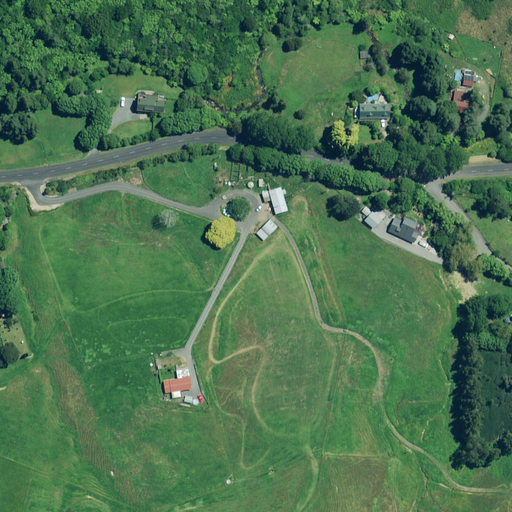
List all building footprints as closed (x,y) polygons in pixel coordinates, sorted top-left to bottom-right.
[(370,60),(370,51),(360,51),(361,61),(370,60)] [(472,71),(466,70),(463,85),(475,86),(476,77),(471,76),(472,71)] [(470,92),(455,91),(453,109),(460,110),(459,113),(467,114),(470,92)] [(158,96),(146,94),(146,99),(139,98),(137,110),(144,111),(145,110),(154,111),(154,112),(163,113),(165,100),(158,99),(158,96)] [(390,119),(390,104),(360,103),(359,118),(390,119)] [(288,211),(281,187),(262,193),(265,202),(272,200),(276,214),(288,211)] [(373,212),(366,206),(362,211),(368,217),(365,221),(374,229),(386,215),(377,207),(373,212)] [(417,222),(404,216),(402,221),(395,217),(389,231),(414,243),(417,236),(412,233),(417,222)] [(278,227),(270,219),(257,233),(264,240),(278,227)] [(191,389),(189,376),(164,381),(166,393),(172,392),(173,398),(181,396),(180,391),(191,389)]
